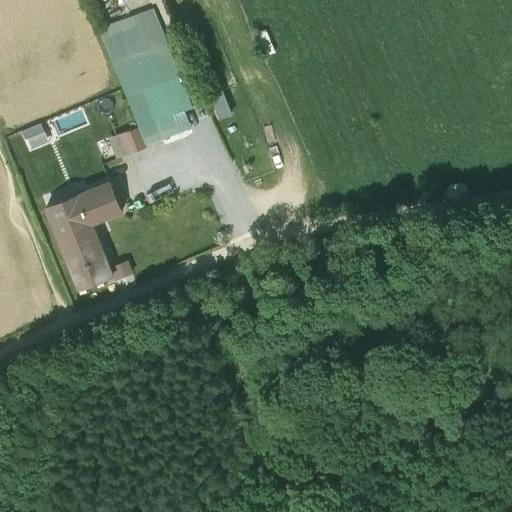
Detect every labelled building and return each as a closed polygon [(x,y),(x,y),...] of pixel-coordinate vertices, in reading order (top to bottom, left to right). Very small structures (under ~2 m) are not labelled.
[(128,87),(183,66),(156,0),(151,0),(100,19),(128,87)] [(268,18),(257,22),(267,45),(278,41),(268,18)] [(183,66),(128,87),(141,117),(111,127),(118,148),(150,137),(148,134),(182,122),(176,105),(195,97),(183,66)] [(224,79),(213,83),(222,105),(232,101),(224,79)] [(56,108),(28,119),(36,140),(64,129),(56,108)] [(112,170),(48,197),(81,278),(115,265),(95,215),(126,202),(112,170)]
